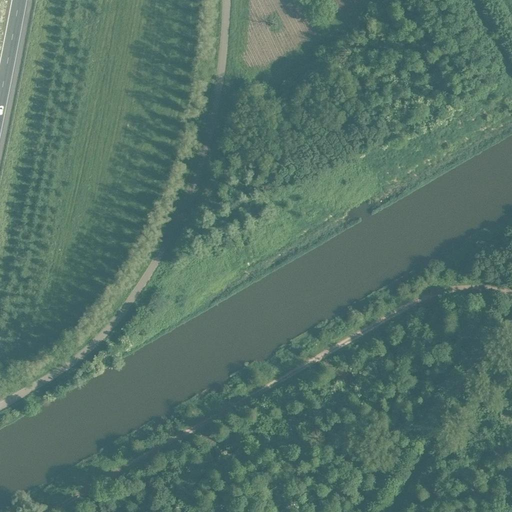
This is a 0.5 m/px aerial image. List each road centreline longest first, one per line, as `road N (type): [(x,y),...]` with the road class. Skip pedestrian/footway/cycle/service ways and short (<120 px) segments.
road 1 (track): [(511,291),(465,283),(425,295),(37,511)]
road 2 (unclassified): [(227,0),(205,152),(168,246),(100,339),(73,365),(0,408)]
